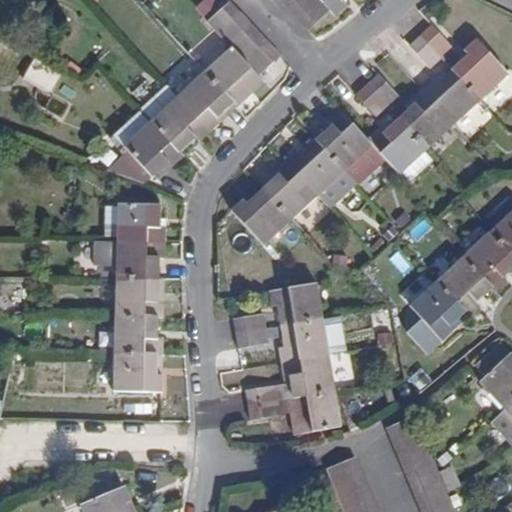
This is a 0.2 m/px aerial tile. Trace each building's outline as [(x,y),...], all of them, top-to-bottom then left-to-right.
[(280,0),(289,10),(300,0),(280,0)] [(319,0),(300,0),(289,10),(299,21),(321,2),(319,0)] [(319,0),(321,2),(330,11),(335,18),(346,7),(344,3),(347,0),(319,0)] [(299,21),(308,31),(330,11),(321,2),(299,21)] [(239,15),(229,5),(207,23),(217,34),(239,15)] [(227,46),(250,27),(239,15),(217,34),(227,46)] [(237,57),(258,37),(250,27),(227,46),(231,51),(237,57)] [(422,36),(442,59),(452,50),(432,27),(422,36)] [(432,70),(442,59),(422,36),(411,46),(432,70)] [(260,39),(258,37),(237,57),(247,68),(269,48),(260,39)] [(453,71),(480,102),(509,77),(478,42),(464,54),(467,57),(457,66),(453,71)] [(278,58),(269,48),(247,68),(257,77),(278,58)] [(237,57),(231,51),(205,74),(232,105),(248,89),(251,93),(261,84),(257,77),(247,68),(237,57)] [(74,80),(47,64),(33,87),(60,103),(74,80)] [(422,92),(453,126),(480,102),(453,71),(437,85),(432,82),(422,92)] [(217,118),(232,105),(205,74),(178,98),(209,133),(220,122),(217,118)] [(380,76),(369,86),(388,108),(399,99),(380,76)] [(388,108),(369,86),(357,96),(376,118),(388,108)] [(142,114),(150,123),(178,98),(167,87),(139,112),(142,114)] [(398,120),(426,151),(453,126),(422,92),(412,101),(413,105),(398,120)] [(98,105),(89,96),(81,103),(91,112),(98,105)] [(192,150),(188,145),(193,140),(197,144),(209,133),(178,98),(150,123),(182,158),(183,159),(192,150)] [(357,189),(385,163),(366,142),(341,113),(329,123),(332,127),(315,142),(357,189)] [(150,123),(142,114),(115,137),(127,151),(151,178),(166,164),(170,168),(182,158),(150,123)] [(423,153),(426,151),(398,120),(382,134),(379,131),(366,142),(385,163),(397,176),(398,175),(408,188),(434,165),(423,153)] [(331,212),(357,189),(315,142),(301,154),(298,153),(286,163),(317,198),(331,212)] [(151,178),(127,151),(103,172),(142,186),(151,178)] [(290,223),(317,198),(286,163),(275,173),(276,177),(260,191),(290,223)] [(263,247),(290,223),(260,191),(245,204),(243,203),(232,212),(263,247)] [(118,243),(164,244),(164,229),(161,229),(160,229),(159,208),(121,206),(119,213),(118,243)] [(118,243),(119,213),(101,213),(99,243),(118,243)] [(511,213),(491,234),(511,257),(511,213)] [(511,257),(491,234),(464,258),(493,289),(496,292),(508,282),(504,278),(511,271),(511,257)] [(117,281),(158,282),(159,260),(164,261),(164,244),(118,243),(117,281)] [(464,258),(437,283),(466,313),(469,316),(480,307),(477,304),(493,289),(464,258)] [(115,318),(158,319),(162,320),(162,303),(158,303),(158,282),(117,281),(115,318)] [(466,313),(437,283),(410,308),(422,321),(406,334),(426,356),(441,342),(454,331),(451,327),(466,313)] [(323,321),(317,286),(272,293),(274,309),(278,308),(281,328),(323,321)] [(235,320),(237,335),(266,330),(264,316),(235,320)] [(114,355),(156,356),(161,357),(162,342),(157,342),(158,319),(115,318),(114,355)] [(329,356),(323,321),(281,328),(284,348),(280,349),(283,363),(329,356)] [(267,345),(266,330),(237,335),(239,350),(267,345)] [(480,383),(504,410),(511,402),(511,357),(511,356),(502,346),(476,368),(485,379),(480,383)] [(100,392),(113,392),(114,355),(102,354),(100,392)] [(114,355),(113,392),(160,395),(160,377),(155,377),(156,356),(114,355)] [(329,356),(283,363),(285,380),(289,380),(290,386),(247,392),(249,407),(292,400),(334,393),(329,356)] [(294,436),(340,429),(334,393),(292,400),(278,402),(249,407),(251,420),(279,416),(279,412),(294,410),(296,421),(291,422),(294,436)] [(511,417),(504,410),(493,420),(511,440),(511,417)] [(413,420),(385,431),(391,444),(419,433),(413,420)] [(419,433),(391,444),(397,458),(424,447),(419,433)] [(424,447),(397,458),(403,472),(430,461),(424,447)] [(355,459),(327,471),(333,486),(361,474),(355,459)] [(430,461),(403,472),(410,487),(436,475),(430,461)] [(449,470),(436,475),(441,488),(444,494),(457,489),(449,470)] [(361,474),(333,486),(338,499),(366,487),(361,474)] [(410,487),(415,499),(441,488),(436,475),(410,487)] [(344,511),(372,502),(366,487),(338,499),(344,511)] [(415,499),(420,511),(424,511),(447,502),(444,494),(441,488),(415,499)] [(130,503),(125,490),(80,507),(82,511),(127,511),(125,505),(130,503)] [(376,511),(372,502),(344,511),(376,511)] [(451,511),(447,502),(424,511),(451,511)]
